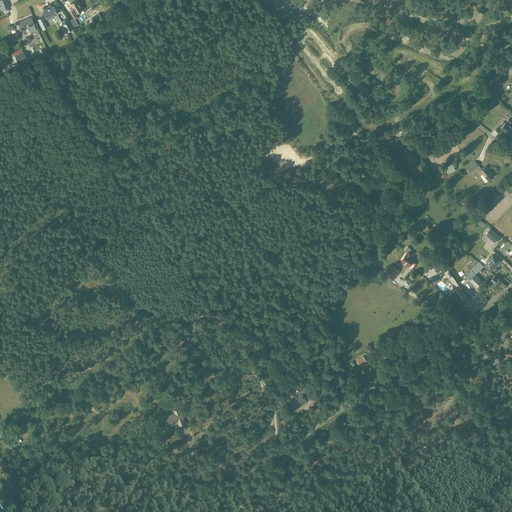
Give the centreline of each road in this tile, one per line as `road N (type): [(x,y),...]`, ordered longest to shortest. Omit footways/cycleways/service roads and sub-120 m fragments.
road 1 (track): [(0,249),(64,175),(141,134),(166,137),(203,163),(255,240),(278,251),(290,289),(364,392)]
road 2 (tertiary): [(187,511),(511,288)]
road 3 (track): [(511,41),(480,85),(367,142),(265,0)]
road 4 (track): [(46,399),(156,323),(212,316),(273,403),(277,461)]
road 5 (track): [(141,134),(152,98),(128,57),(219,0)]
road 6 (track): [(203,163),(273,173),(330,145),(362,141)]
road 7 (track): [(386,191),(399,181),(382,157),(385,145),(429,119),(462,112)]
